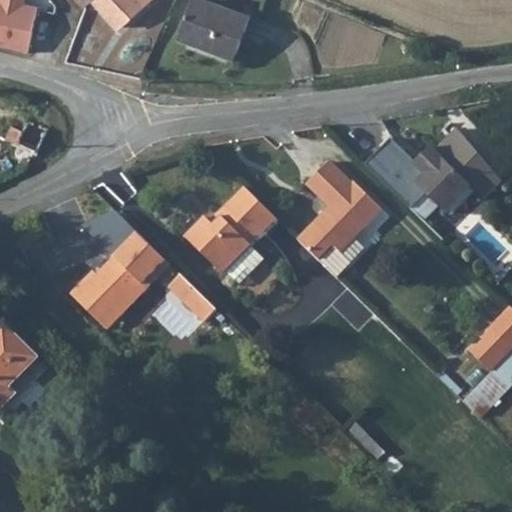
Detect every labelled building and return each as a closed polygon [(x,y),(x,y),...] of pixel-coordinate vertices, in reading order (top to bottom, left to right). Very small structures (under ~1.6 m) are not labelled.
[(0,0),(0,47),(33,54),(42,8),(28,5),(28,0),(0,0)] [(95,0),(122,29),(152,0),(95,0)] [(212,0),(200,0),(185,39),(241,59),(257,17),(212,0)] [(51,129),(28,119),(24,128),(15,125),(8,140),(22,147),(20,153),(22,159),(27,160),(30,160),(33,159),(35,157),(38,153),(41,154),(51,129)] [(392,139),(367,165),(426,222),(440,208),(446,214),(471,188),(483,200),(502,181),(458,128),(421,167),(392,139)] [(330,168),(308,190),(330,213),(300,244),(320,263),(335,248),(343,256),(384,213),(356,187),(354,190),(330,168)] [(283,227),(248,194),(227,216),(232,221),(221,231),(211,221),(192,240),(232,279),(283,227)] [(98,274),(76,296),(112,331),(177,265),(145,234),(103,277),(98,274)] [(231,309),(190,272),(174,289),(216,324),(231,309)] [(493,371),(511,351),(511,308),(472,350),(493,371)] [(9,325),(3,331),(36,363),(41,358),(9,325)] [(3,331),(0,333),(0,406),(5,411),(20,395),(12,387),(36,363),(3,331)]
